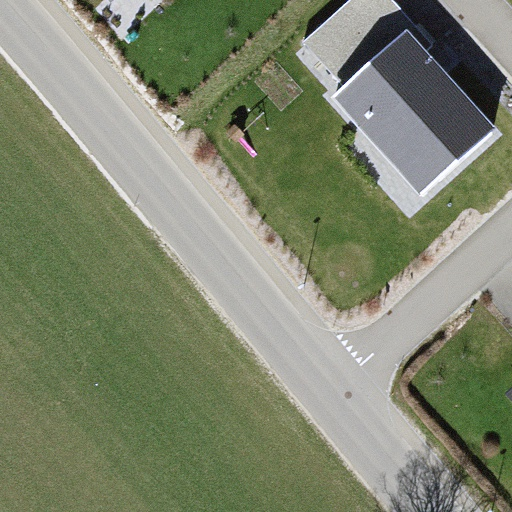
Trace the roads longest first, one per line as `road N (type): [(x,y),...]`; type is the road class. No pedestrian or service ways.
road 1 (unclassified): [(5,0),(340,381)]
road 2 (residential): [(511,218),(340,381)]
road 3 (unclassified): [(340,381),(446,511)]
